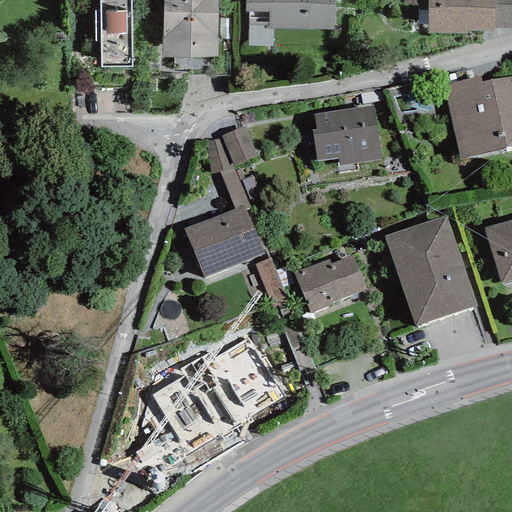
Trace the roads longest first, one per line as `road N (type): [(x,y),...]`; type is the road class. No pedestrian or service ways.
road 1 (residential): [(188,130),(67,511)]
road 2 (unclassified): [(511,368),(339,423),(246,472),(194,511)]
road 3 (residential): [(511,43),(188,130)]
road 4 (residential): [(188,130),(0,125)]
